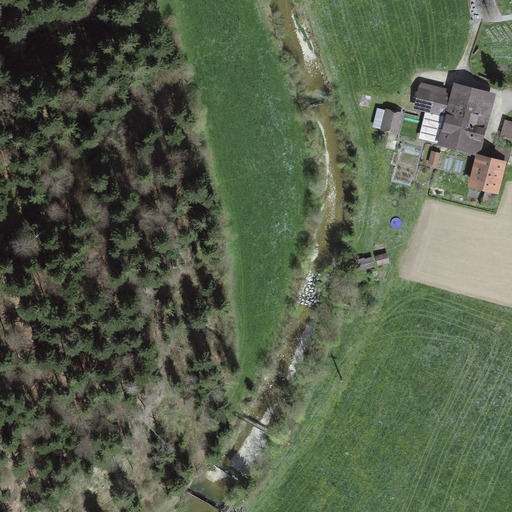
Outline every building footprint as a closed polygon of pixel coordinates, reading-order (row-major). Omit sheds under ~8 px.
[(433,88),(421,137),(466,148),(465,153),(474,156),(475,151),(478,151),(487,117),(486,116),(491,96),(457,87),(454,97),(445,95),(446,91),(433,88)] [(374,127),(396,132),(401,114),(379,109),(374,127)] [(511,122),(506,121),(501,135),(511,138),(511,122)] [(473,183),(495,188),(501,163),(505,164),(508,151),(496,147),(493,161),(480,158),(473,183)] [(432,153),(429,163),(437,165),(439,155),(432,153)] [(352,262),(354,270),(362,267),(363,269),(373,265),(371,258),(361,261),(360,260),(352,262)]
